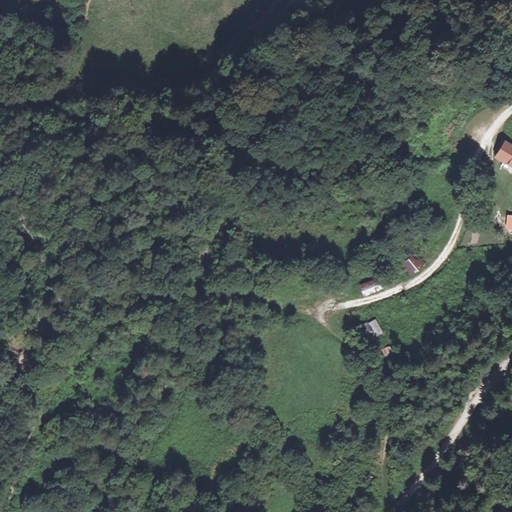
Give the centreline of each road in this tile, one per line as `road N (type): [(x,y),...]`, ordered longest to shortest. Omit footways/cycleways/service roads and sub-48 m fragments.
road 1 (unclassified): [(0,111),(171,99),(233,69),(303,0)]
road 2 (residential): [(317,311),(422,279),(440,262),(456,240),(490,134),(511,110)]
road 3 (unclassified): [(511,365),(395,511)]
